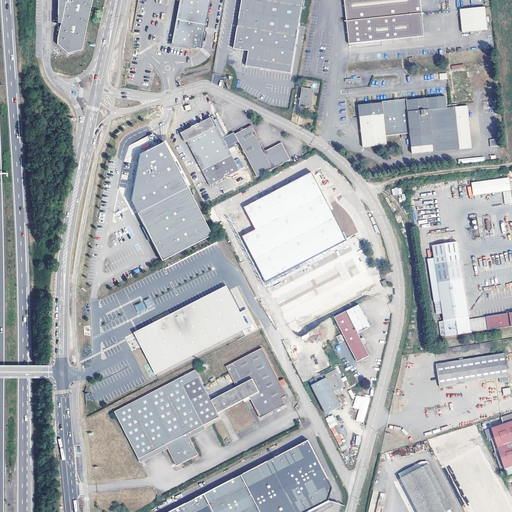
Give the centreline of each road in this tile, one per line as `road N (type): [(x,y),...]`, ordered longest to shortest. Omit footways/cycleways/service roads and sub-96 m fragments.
road 1 (tertiary): [(165,97),(211,87),(320,144),(373,201),(391,241),(399,305),(356,487)]
road 2 (motorway): [(22,511),(22,272),(5,0)]
road 3 (secondary): [(86,145),(66,241),(63,372)]
road 4 (unclassified): [(356,487),(277,346),(279,325)]
road 5 (track): [(510,164),(408,176),(365,190)]
road 6 (secondary): [(63,372),(73,511)]
